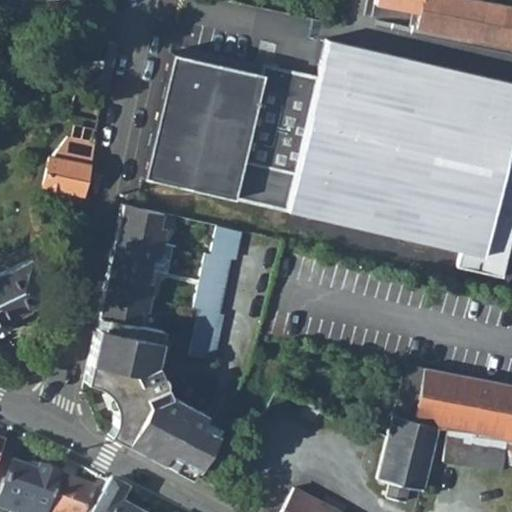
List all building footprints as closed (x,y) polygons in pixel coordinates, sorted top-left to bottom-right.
[(372,0),(372,3),(416,11),(415,17),(449,24),(448,33),(511,45),(511,5),(485,0),(372,0)] [(71,87),(104,94),(114,42),(81,36),(71,87)] [(511,84),(328,41),(320,77),(289,210),(463,252),(459,270),(504,281),(511,246),(511,84)] [(171,52),(143,176),(289,210),(320,77),(280,67),(278,77),(171,52)] [(44,187),(83,195),(94,142),(68,138),(54,157),(51,156),(44,187)] [(105,391),(108,394),(110,398),(112,401),(113,404),(114,408),(114,412),(114,416),(115,419),(114,423),(113,426),(112,430),(110,433),(109,435),(191,478),(219,426),(202,416),(204,411),(171,391),(168,392),(152,362),(156,360),(162,330),(138,324),(141,310),(148,311),(154,283),(147,281),(150,268),(153,254),(160,256),(163,244),(166,227),(159,226),(162,213),(122,202),(84,380),(89,381),(93,383),(96,384),(100,387),(103,388),(105,391)] [(217,225),(211,253),(204,253),(191,308),(199,309),(190,354),(215,360),(226,314),(218,313),(230,258),(237,260),(243,231),(217,225)] [(163,244),(160,256),(153,254),(150,268),(165,272),(171,246),(163,244)] [(49,298),(29,258),(0,271),(0,330),(7,328),(10,320),(9,318),(49,298)] [(403,361),(378,477),(391,481),(387,496),(404,500),(408,485),(423,489),(428,457),(502,471),(504,463),(511,463),(511,436),(478,430),(478,426),(411,417),(422,365),(403,361)] [(511,436),(511,383),(422,365),(411,417),(478,426),(478,430),(511,436)] [(0,498),(32,509),(31,511),(44,511),(57,474),(37,467),(35,472),(11,464),(0,493),(0,498)] [(57,474),(44,511),(85,511),(93,487),(57,474)] [(135,511),(118,502),(125,489),(106,479),(88,511),(135,511)] [(318,511),(324,501),(293,486),(278,511),(318,511)] [(31,511),(32,509),(0,498),(0,510),(5,511),(31,511)] [(343,511),(324,501),(318,511),(343,511)]
